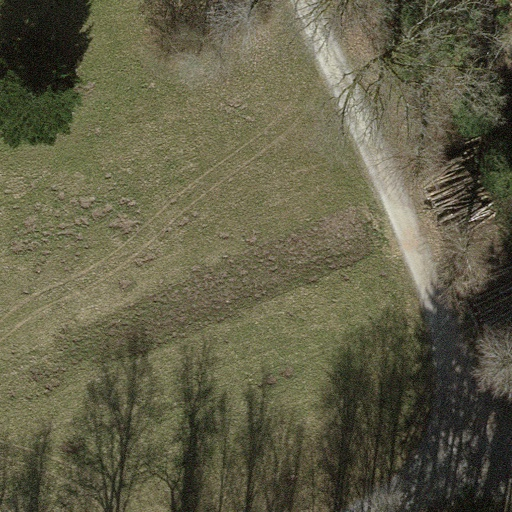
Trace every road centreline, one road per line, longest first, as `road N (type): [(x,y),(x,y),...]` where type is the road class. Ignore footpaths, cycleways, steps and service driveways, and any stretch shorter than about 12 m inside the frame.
road 1 (track): [(306,0),(470,392),(511,449)]
road 2 (track): [(370,511),(497,435)]
